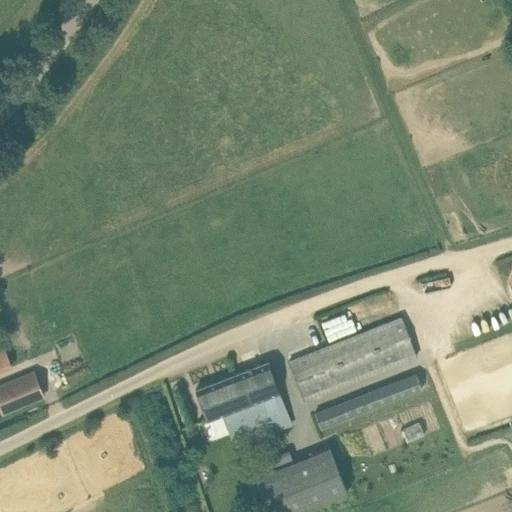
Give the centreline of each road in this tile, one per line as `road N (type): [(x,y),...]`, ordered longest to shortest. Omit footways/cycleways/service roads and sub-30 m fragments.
road 1 (unclassified): [(0,448),(273,321)]
road 2 (track): [(273,321),(511,240)]
road 3 (unclassified): [(0,109),(87,0)]
